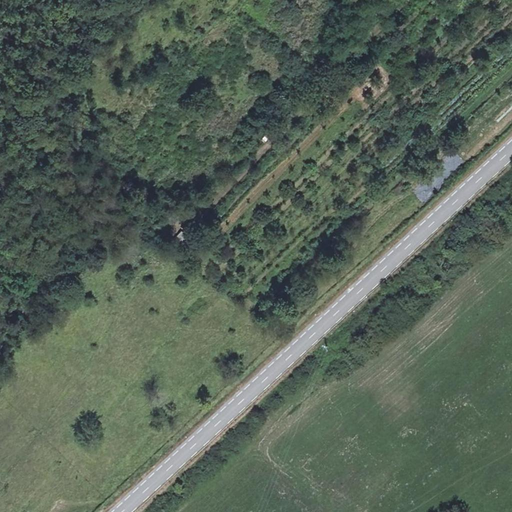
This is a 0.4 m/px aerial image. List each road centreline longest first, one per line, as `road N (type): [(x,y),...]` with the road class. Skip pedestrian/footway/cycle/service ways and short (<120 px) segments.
road 1 (secondary): [(511,148),(122,511)]
road 2 (track): [(0,105),(69,32),(117,0)]
